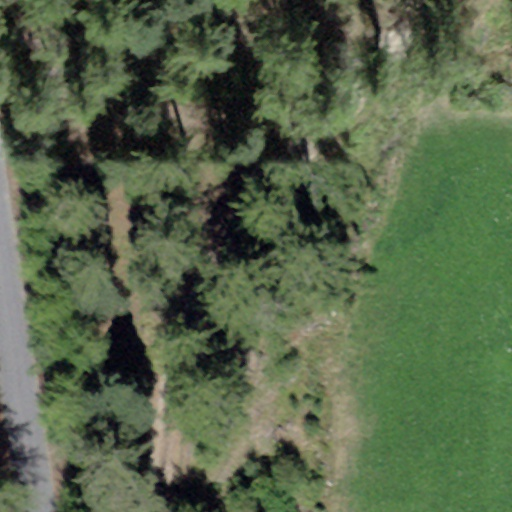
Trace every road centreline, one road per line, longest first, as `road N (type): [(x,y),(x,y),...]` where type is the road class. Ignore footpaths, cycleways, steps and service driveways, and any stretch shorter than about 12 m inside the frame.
road 1 (track): [(408,0),(98,511)]
road 2 (unclassified): [(0,133),(71,511)]
